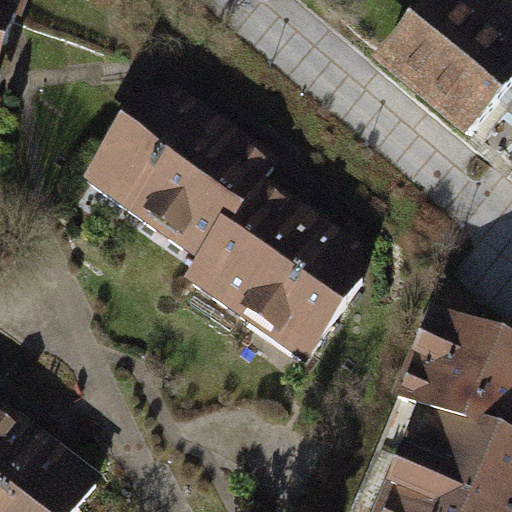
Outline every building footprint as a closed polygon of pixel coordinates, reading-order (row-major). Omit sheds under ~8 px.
[(0,0),(0,56),(19,0),(0,0)] [(511,84),(511,36),(466,0),(432,0),(370,77),(459,149),(511,84)] [(212,129),(150,88),(83,189),(199,265),(183,289),(304,369),(375,261),(312,220),(265,188),(277,171),(212,129)] [(511,511),(511,350),(427,316),(387,414),(407,421),(369,511),(511,511)] [(0,511),(93,511),(116,484),(84,458),(27,413),(0,391),(0,511)]
